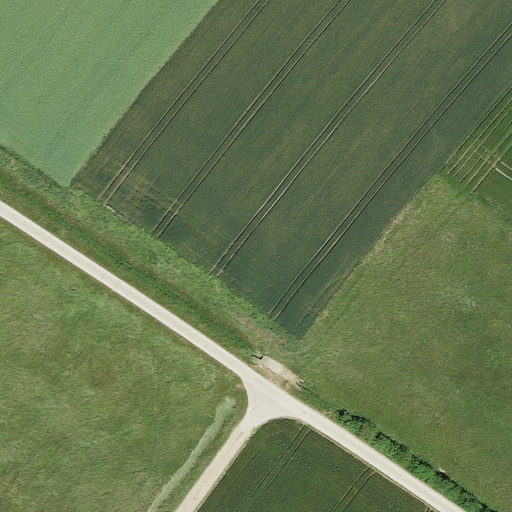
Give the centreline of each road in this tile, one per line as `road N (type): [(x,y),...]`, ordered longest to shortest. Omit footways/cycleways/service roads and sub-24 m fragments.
road 1 (track): [(0,208),(446,511)]
road 2 (track): [(186,511),(275,396)]
